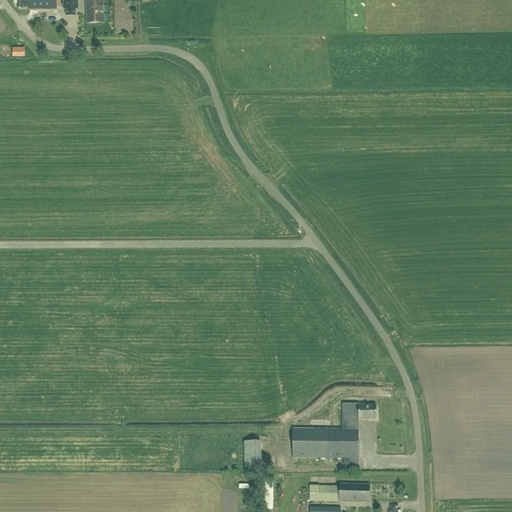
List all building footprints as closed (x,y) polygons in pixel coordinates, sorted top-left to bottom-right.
[(56,0),(28,0),(29,10),(57,11),(57,6),(59,6),(60,0),(57,0),(56,0)] [(78,10),(77,0),(63,0),(64,11),(78,10)] [(103,24),(102,0),(86,0),(87,24),(103,24)] [(127,25),(128,6),(118,6),(117,25),(127,25)] [(15,48),(15,57),(27,57),(27,49),(15,48)] [(364,405),(342,405),(342,430),(293,430),(293,459),(346,459),(346,466),(359,466),(359,420),(376,420),(376,406),(364,406),(364,405)] [(260,457),(260,442),(243,442),(244,471),(267,470),(267,456),(260,457)] [(369,486),(340,486),(339,496),(369,496),(369,486)] [(311,487),(310,502),(339,503),(339,488),(311,487)]
